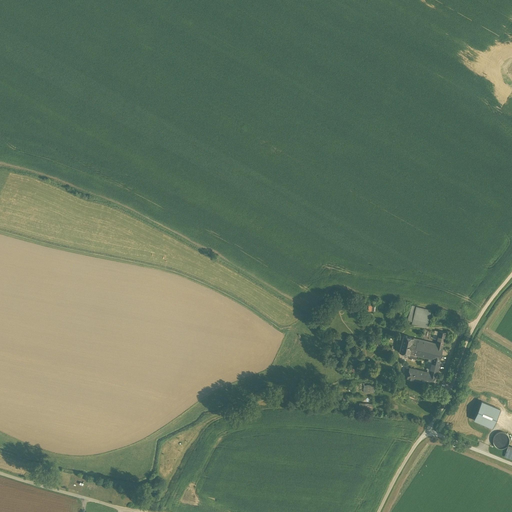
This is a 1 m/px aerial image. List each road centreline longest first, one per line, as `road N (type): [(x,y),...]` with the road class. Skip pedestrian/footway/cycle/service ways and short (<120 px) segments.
road 1 (unclassified): [(378,511),(426,430),(511,468)]
road 2 (track): [(426,430),(483,308),(511,273)]
road 3 (unclassified): [(0,473),(138,511)]
